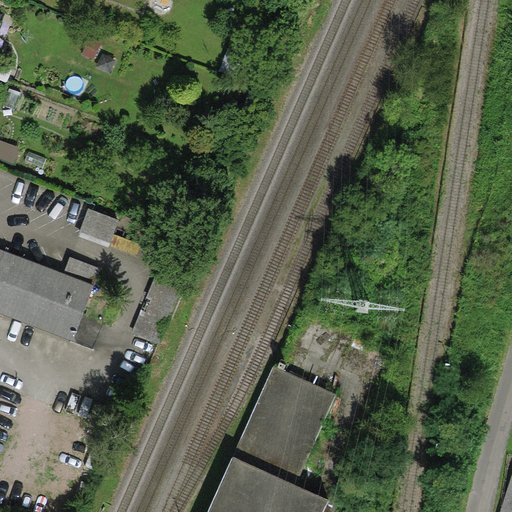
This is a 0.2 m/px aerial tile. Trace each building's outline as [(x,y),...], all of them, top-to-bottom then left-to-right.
[(260,60),(228,48),(215,81),(247,93),(260,60)] [(11,67),(0,63),(0,77),(7,80),(11,67)] [(19,144),(0,137),(0,159),(11,164),(19,144)] [(46,160),(28,153),(23,165),(41,172),(46,160)] [(118,218),(92,208),(80,237),(106,248),(118,218)] [(193,248),(166,239),(132,337),(159,346),(193,248)] [(0,313),(73,340),(99,269),(71,259),(68,269),(0,243),(0,313)] [(271,386),(266,383),(207,511),(317,511),(321,503),(292,490),(333,399),(277,373),(271,386)] [(511,511),(511,465),(497,511),(511,511)]
